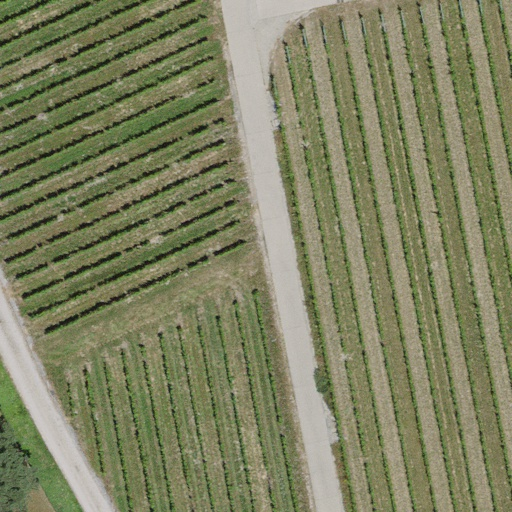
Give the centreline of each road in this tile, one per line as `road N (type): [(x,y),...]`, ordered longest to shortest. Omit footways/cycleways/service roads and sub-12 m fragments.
road 1 (track): [(331,511),(238,0)]
road 2 (track): [(0,307),(103,511)]
